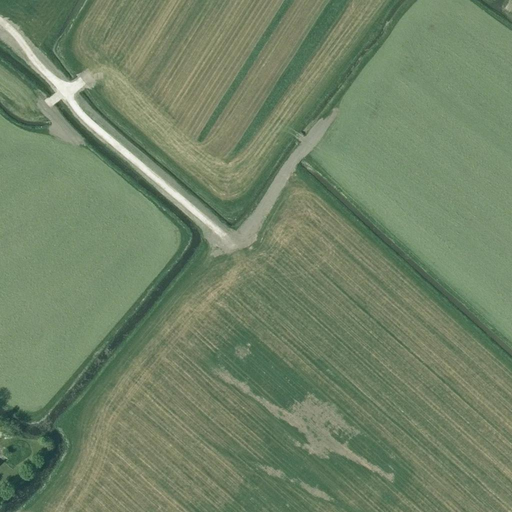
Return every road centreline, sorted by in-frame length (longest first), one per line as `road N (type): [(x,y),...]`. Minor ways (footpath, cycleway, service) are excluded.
road 1 (track): [(210,232),(79,117),(0,21)]
road 2 (track): [(210,232),(238,240),(253,227),(308,144)]
